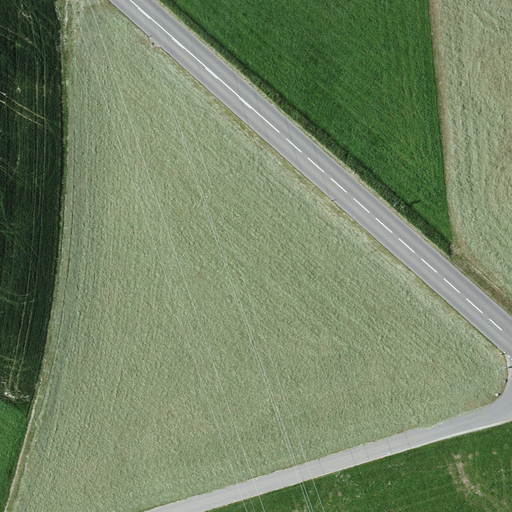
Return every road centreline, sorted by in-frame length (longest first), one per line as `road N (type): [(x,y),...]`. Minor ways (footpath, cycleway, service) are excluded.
road 1 (track): [(11,511),(57,332),(71,152),(70,0)]
road 2 (tertiary): [(511,341),(128,0)]
road 3 (unclassified): [(175,511),(511,408)]
